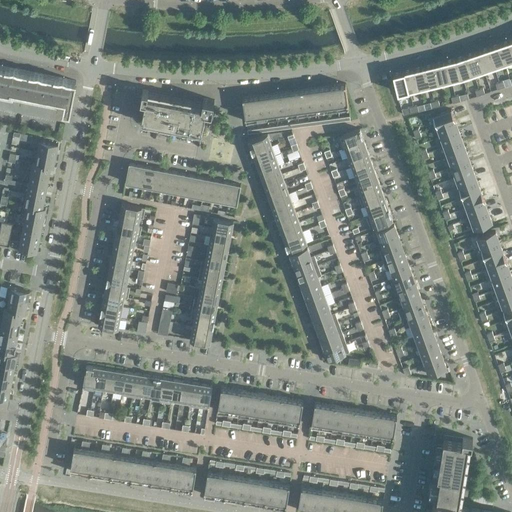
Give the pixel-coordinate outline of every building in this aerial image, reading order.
[(504,62),(511,59),(511,53),(507,40),(497,44),(504,62)] [(493,66),(504,62),(497,44),(487,47),(493,66)] [(483,69),(493,66),(487,47),(477,51),(483,69)] [(473,73),(483,69),(477,51),(467,54),(473,73)] [(473,73),(467,54),(456,58),(462,76),(473,73)] [(446,60),(451,79),(462,76),(456,58),(446,60)] [(435,63),(440,82),(451,79),(446,60),(435,63)] [(425,65),(430,84),(440,82),(435,63),(425,65)] [(0,93),(13,96),(13,94),(64,104),(63,111),(69,112),(76,81),(67,79),(63,77),(59,77),(42,74),(38,72),(34,72),(18,69),(14,67),(10,68),(0,65),(0,93)] [(430,84),(425,65),(414,68),(419,87),(430,84)] [(419,87),(414,68),(404,71),(409,90),(419,87)] [(398,92),(409,90),(404,71),(393,73),(398,92)] [(345,83),(344,83),(334,85),(337,109),(347,107),(347,108),(348,107),(348,106),(348,103),(347,101),(345,85),(345,83)] [(327,110),(337,109),(334,85),(324,86),(327,110)] [(317,111),(327,110),(324,86),(314,87),(317,111)] [(307,113),(317,111),(314,87),(304,89),(307,113)] [(148,90),(142,89),(141,98),(137,117),(205,131),(208,117),(210,117),(211,111),(212,111),(214,100),(203,98),(202,101),(196,100),(196,99),(193,99),(184,98),(184,97),(182,97),(172,95),(170,94),(170,95),(160,93),(160,92),(158,92),(148,91),(148,90)] [(297,114),(307,113),(304,89),(294,90),(297,114)] [(287,116),(297,114),(294,90),(284,91),(287,116)] [(277,117),(287,116),(284,91),(273,93),(277,117)] [(267,118),(277,117),(273,93),(263,94),(267,118)] [(256,120),(267,118),(263,94),(253,96),(256,120)] [(247,121),(256,120),(253,96),(244,97),(242,97),(242,98),(243,98),(245,115),(245,116),(245,120),(246,121),(247,121)] [(448,122),(455,119),(451,109),(432,115),(436,126),(448,122)] [(458,130),(455,119),(448,122),(436,126),(440,136),(458,130)] [(337,136),(342,149),(345,148),(345,147),(364,140),(359,128),(337,136)] [(462,140),(458,130),(440,136),(444,146),(462,140)] [(248,140),(252,152),(271,145),(267,133),(248,140)] [(56,155),(58,143),(39,140),(37,151),(56,155)] [(364,140),(345,147),(345,148),(348,157),(367,150),(364,140)] [(447,157),(466,150),(462,140),(444,146),(447,157)] [(252,152),(256,161),(275,154),(271,145),(252,152)] [(53,165),(56,155),(37,151),(34,150),(32,162),(32,161),(53,165)] [(348,157),(352,166),(371,159),(367,150),(348,157)] [(451,167),(469,160),(466,150),(447,157),(451,167)] [(256,161),(259,171),(278,164),(275,154),(256,161)] [(352,166),(355,176),(374,169),(371,159),(352,166)] [(473,170),(469,160),(451,167),(455,177),(473,170)] [(53,166),(53,165),(32,161),(32,162),(30,172),(49,176),(50,166),(53,166)] [(125,182),(134,184),(138,164),(129,162),(125,182)] [(146,166),(138,164),(134,184),(142,185),(146,166)] [(259,171),(263,180),(281,173),(278,164),(259,171)] [(155,167),(146,166),(142,185),(152,187),(155,167)] [(164,169),(155,167),(152,187),(160,189),(164,169)] [(173,171),(164,169),(160,189),(169,190),(173,171)] [(374,169),(355,176),(359,185),(378,179),(374,169)] [(473,170),(455,177),(458,187),(477,180),(473,170)] [(181,172),(173,171),(169,190),(177,192),(181,172)] [(30,172),(28,183),(47,186),(49,176),(30,172)] [(177,192),(185,194),(189,174),(181,172),(177,192)] [(263,180),(266,189),(285,182),(281,173),(263,180)] [(197,176),(189,174),(185,194),(193,195),(197,176)] [(197,176),(193,195),(202,197),(206,177),(197,176)] [(202,197),(211,199),(214,179),(206,177),(202,197)] [(223,181),(214,179),(211,199),(219,200),(223,181)] [(359,185),(362,195),(381,188),(378,179),(359,185)] [(477,180),(458,187),(462,197),(480,191),(477,180)] [(231,182),(223,181),(219,200),(228,202),(231,182)] [(240,184),(231,182),(228,202),(236,204),(240,184)] [(266,189),(269,199),(288,193),(285,182),(266,189)] [(44,197),(47,186),(28,183),(26,193),(44,197)] [(362,195),(366,205),(384,198),(381,188),(362,195)] [(480,191),(462,197),(466,207),(484,201),(480,191)] [(24,203),(24,204),(45,208),(45,207),(43,207),(44,197),(26,193),(24,203)] [(269,199),(273,208),(292,202),(288,193),(269,199)] [(384,198),(366,205),(369,214),(388,207),(384,198)] [(484,201),(466,207),(469,217),(488,211),(484,201)] [(273,208),(276,219),(295,212),(292,202),(273,208)] [(24,203),(23,203),(21,215),(25,215),(43,218),(45,208),(24,204),(24,203)] [(120,212),(139,216),(141,207),(122,203),(120,212)] [(369,214),(365,215),(370,227),(392,219),(388,207),(369,214)] [(473,228),(492,221),(488,211),(469,217),(473,228)] [(118,221),(138,225),(139,216),(120,212),(118,221)] [(276,219),(280,228),(299,221),(295,212),(276,219)] [(194,213),(192,223),(198,224),(200,215),(194,213)] [(41,229),(43,218),(25,215),(23,226),(41,229)] [(213,217),(211,227),(231,230),(233,221),(213,217)] [(13,224),(3,222),(1,221),(0,227),(0,243),(8,245),(10,239),(13,224)] [(138,225),(118,221),(116,230),(136,234),(138,225)] [(280,228),(283,237),(302,230),(299,221),(280,228)] [(376,229),(379,240),(397,233),(394,223),(376,229)] [(20,241),(18,247),(37,251),(41,229),(23,226),(20,241)] [(229,239),(231,230),(211,227),(210,235),(229,239)] [(116,230),(115,239),(134,243),(136,234),(116,230)] [(287,249),(306,242),(302,230),(283,237),(287,249)] [(480,248),(499,241),(495,231),(477,237),(480,248)] [(379,240),(383,249),(401,243),(397,233),(379,240)] [(228,248),(229,239),(210,235),(208,244),(228,248)] [(134,243),(115,239),(113,248),(133,252),(134,243)] [(484,258),(503,252),(499,241),(480,248),(484,258)] [(383,249),(386,259),(404,252),(401,243),(383,249)] [(226,257),(228,248),(208,244),(206,253),(226,257)] [(289,253),(292,263),(310,256),(307,246),(289,253)] [(133,252),(113,248),(111,256),(131,260),(133,252)] [(386,259),(390,268),(408,262),(404,252),(386,259)] [(488,268),(506,262),(503,252),(484,258),(488,268)] [(206,253),(205,261),(224,265),(226,257),(206,253)] [(292,263),(296,272),(314,266),(317,265),(314,255),(310,256),(292,263)] [(129,268),(131,260),(111,256),(110,264),(129,268)] [(223,273),(224,265),(205,261),(203,270),(223,273)] [(393,277),(393,278),(411,271),(408,262),(390,268),(393,277)] [(492,279),(510,272),(506,262),(488,268),(492,279)] [(128,276),(129,268),(110,264),(108,272),(128,276)] [(317,265),(314,266),(296,272),(299,282),(317,276),(318,276),(321,275),(317,265)] [(221,282),(223,273),(203,270),(201,278),(221,282)] [(397,288),(397,287),(415,281),(411,271),(393,278),(393,277),(390,279),(393,289),(397,288)] [(108,272),(106,282),(126,286),(128,276),(108,272)] [(495,289),(511,282),(511,277),(510,272),(492,279),(495,289)] [(318,276),(317,276),(299,282),(303,292),(321,285),(318,276)] [(219,292),(221,282),(201,278),(199,288),(219,292)] [(397,287),(400,297),(418,291),(415,281),(397,287)] [(106,282),(104,292),(124,296),(126,286),(106,282)] [(499,299),(511,294),(511,282),(495,289),(499,299)] [(303,292),(306,301),(324,295),(321,285),(303,292)] [(20,288),(7,286),(5,297),(9,298),(27,301),(29,290),(20,288)] [(198,297),(217,301),(219,292),(199,288),(198,297)] [(400,297),(404,307),(422,300),(418,291),(400,297)] [(122,306),(124,296),(104,292),(102,302),(122,306)] [(511,294),(499,299),(503,309),(511,305),(511,294)] [(328,304),(324,295),(306,301),(310,311),(328,304)] [(216,310),(217,301),(198,297),(196,306),(216,310)] [(25,312),(27,301),(9,298),(7,307),(4,307),(4,308),(25,312)] [(404,307),(407,316),(425,310),(422,300),(404,307)] [(120,316),(122,306),(102,302),(100,312),(120,316)] [(331,314),(328,304),(310,311),(313,320),(331,314)] [(506,319),(511,317),(511,305),(503,309),(506,319)] [(196,306),(194,315),(214,319),(216,310),(196,306)] [(25,313),(25,312),(4,308),(2,318),(20,322),(22,312),(25,313)] [(407,316),(411,326),(429,319),(425,310),(407,316)] [(118,328),(120,316),(100,312),(98,324),(118,328)] [(161,312),(160,320),(167,321),(169,322),(171,314),(161,312)] [(313,320),(317,330),(335,324),(338,322),(335,312),(331,313),(331,314),(313,320)] [(212,330),(214,319),(194,315),(192,326),(212,330)] [(0,327),(0,328),(18,332),(20,322),(2,318),(0,327)] [(411,326),(414,335),(432,329),(429,319),(411,326)] [(317,330),(320,340),(338,333),(342,332),(338,322),(335,324),(317,330)] [(192,326),(190,339),(209,343),(212,330),(192,326)] [(0,339),(16,343),(18,332),(0,328),(0,339)] [(414,335),(418,345),(435,338),(432,329),(414,335)] [(342,332),(338,333),(320,340),(324,349),(342,343),(345,341),(342,332)] [(418,345),(421,355),(439,348),(435,338),(418,345)] [(0,350),(17,354),(17,353),(14,353),(16,343),(0,339),(0,350)] [(345,341),(342,343),(324,349),(327,359),(345,353),(349,352),(345,341)] [(421,355),(424,364),(442,358),(439,348),(421,355)] [(0,361),(15,365),(17,354),(0,350),(0,361)] [(446,368),(442,358),(424,364),(428,374),(446,368)] [(15,365),(0,361),(0,372),(12,375),(15,365)] [(93,390),(94,386),(97,366),(86,365),(82,388),(93,390)] [(94,386),(103,388),(106,368),(97,366),(94,386)] [(103,388),(113,389),(116,369),(106,368),(103,388)] [(113,389),(122,391),(125,371),(116,369),(113,389)] [(122,391),(132,392),(135,373),(125,371),(122,391)] [(12,375),(0,372),(0,384),(10,386),(12,375)] [(132,392),(141,394),(144,374),(135,373),(132,392)] [(141,394),(150,395),(153,376),(144,374),(141,394)] [(150,395),(160,397),(163,377),(153,376),(150,395)] [(160,397),(170,399),(174,379),(163,377),(160,397)] [(170,399),(179,400),(182,380),(174,379),(170,399)] [(179,400),(189,402),(193,382),(182,380),(179,400)] [(189,402),(199,403),(202,383),(193,382),(189,402)] [(208,405),(211,385),(202,383),(199,403),(208,405)] [(0,396),(8,398),(10,386),(0,384),(0,396)] [(220,388),(221,388),(220,391),(220,393),(217,409),(217,410),(218,411),(218,410),(228,412),(232,388),(222,387),(222,386),(221,386),(220,388)] [(238,413),(242,390),(241,389),(241,390),(232,388),(228,412),(238,413)] [(252,391),(242,390),(238,413),(248,415),(252,391)] [(258,417),(262,393),(261,393),(252,391),(248,415),(258,417)] [(272,395),(263,393),(262,393),(258,417),(268,418),(272,395)] [(278,420),(282,396),(281,396),(272,395),(268,418),(278,420)] [(292,398),(283,396),(282,396),(278,420),(288,422),(292,398)] [(302,404),(303,401),(303,399),(301,399),(292,398),(288,422),(298,423),(299,424),(299,422),(302,406),(302,404)] [(310,425),(311,425),(312,426),(312,425),(321,427),(325,403),(316,402),(314,401),(314,403),(314,406),(313,406),(313,408),(311,424),(310,425)] [(331,429),(335,405),(334,405),(325,403),(321,427),(331,429)] [(345,407),(336,405),(335,405),(331,429),(342,430),(345,407)] [(352,432),(355,408),(345,407),(342,430),(352,432)] [(365,410),(356,408),(355,408),(352,432),(362,433),(365,410)] [(372,435),(376,411),(375,411),(365,410),(362,433),(372,435)] [(386,413),(376,412),(376,411),(372,435),(382,437),(386,413)] [(391,438),(392,439),(393,439),(393,437),(395,421),(396,421),(396,420),(396,416),(397,415),(395,414),(395,415),(386,413),(382,437),(391,438)] [(472,438),(462,436),(461,441),(457,440),(452,439),(448,439),(443,438),(430,511),(507,511),(504,511),(461,505),(471,444),(472,438)] [(71,471),(81,472),(84,448),(81,448),(75,447),(74,446),(73,448),(74,448),(70,469),(70,471),(71,471)] [(95,450),(88,449),(84,448),(81,472),(91,474),(95,450)] [(105,452),(101,451),(95,450),(91,474),(101,475),(105,452)] [(115,453),(108,452),(105,452),(101,475),(111,477),(115,453)] [(125,455),(121,454),(115,453),(111,477),(121,479),(125,455)] [(135,457),(129,456),(125,455),(121,479),(131,480),(135,457)] [(145,458),(141,458),(135,457),(131,480),(141,482),(145,458)] [(155,460),(149,459),(145,458),(141,482),(151,484),(155,460)] [(165,461),(161,461),(155,460),(151,484),(161,485),(165,461)] [(175,463),(169,462),(165,461),(161,485),(171,487),(175,463)] [(185,465),(181,464),(175,463),(171,487),(181,488),(185,465)] [(185,465),(181,488),(191,490),(192,490),(192,489),(196,468),(196,466),(194,466),(189,465),(185,465)] [(204,489),(204,490),(204,493),(203,493),(203,494),(205,495),(205,494),(214,496),(218,472),(209,471),(207,470),(207,472),(204,488),(204,489)] [(214,496),(223,497),(223,498),(224,498),(228,474),(218,472),(214,496)] [(228,474),(224,498),(225,498),(234,499),(238,476),(228,474)] [(234,499),(244,501),(248,477),(238,476),(234,499)] [(248,477),(244,501),(245,501),(254,502),(258,479),(248,477)] [(254,502),(264,504),(268,480),(258,479),(254,502)] [(268,480),(264,504),(265,504),(275,506),(278,482),(268,480)] [(286,506),(286,503),(287,501),(286,501),(289,485),(289,484),(288,483),(288,484),(278,482),(275,506),(284,507),(285,508),(286,506)] [(298,505),(297,508),(297,510),(298,510),(308,511),(312,487),(302,486),(301,485),(300,487),(301,487),(298,503),(298,505)] [(308,511),(313,511),(317,511),(322,489),(312,487),(308,511)] [(322,489),(317,511),(328,511),(332,491),(322,489)] [(328,511),(338,511),(342,492),(332,491),(328,511)] [(342,492),(338,511),(348,511),(352,494),(342,492)] [(348,511),(359,511),(362,496),(352,494),(348,511)] [(362,496),(359,511),(369,511),(372,497),(362,496)] [(380,511),(383,500),(383,499),(381,498),(381,499),(372,497),(369,511),(380,511)]
